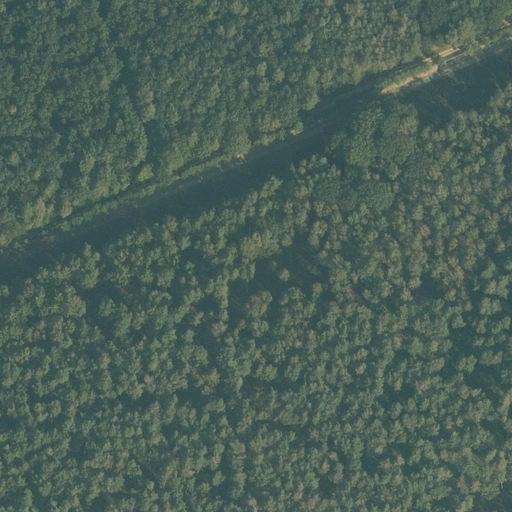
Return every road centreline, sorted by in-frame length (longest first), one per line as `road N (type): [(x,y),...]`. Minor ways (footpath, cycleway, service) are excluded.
road 1 (track): [(0,262),(511,45)]
road 2 (track): [(0,277),(511,62)]
road 3 (track): [(90,0),(156,196)]
road 4 (track): [(319,127),(288,0)]
